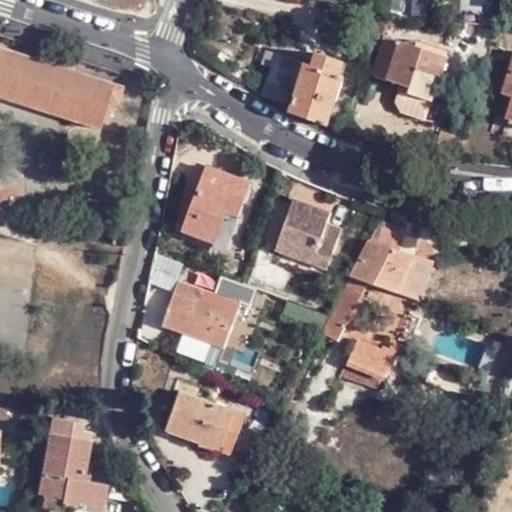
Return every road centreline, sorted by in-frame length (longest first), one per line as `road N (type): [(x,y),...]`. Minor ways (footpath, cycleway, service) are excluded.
road 1 (residential): [(168,67),(108,368),(119,425),(164,511)]
road 2 (residential): [(168,67),(267,131),(390,188),(511,201)]
road 3 (residential): [(0,6),(168,67)]
